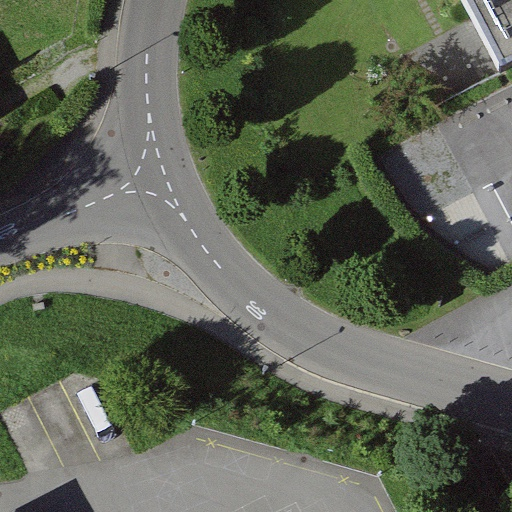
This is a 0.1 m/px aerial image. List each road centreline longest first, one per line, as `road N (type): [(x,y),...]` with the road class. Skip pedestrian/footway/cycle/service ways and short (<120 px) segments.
road 1 (tertiary): [(152,178),(227,276),(300,336),(511,401)]
road 2 (tertiary): [(153,0),(146,30),(152,178)]
road 3 (residential): [(152,178),(0,243)]
